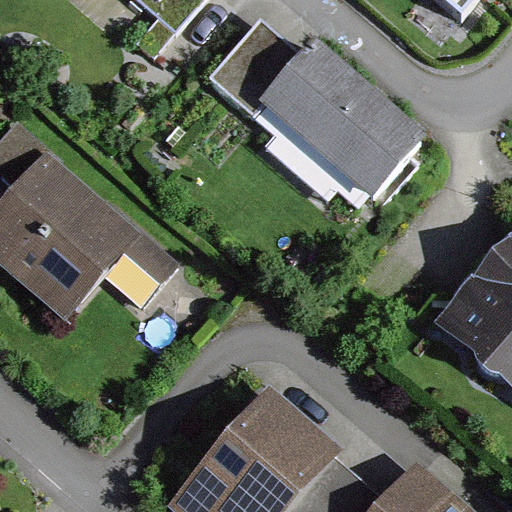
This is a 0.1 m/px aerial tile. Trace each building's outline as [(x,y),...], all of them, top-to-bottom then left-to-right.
[(119,0),(168,41),(202,0),(119,0)] [(297,78),(262,49),(217,103),(365,225),(426,152),(313,58),(297,78)] [(45,158),(12,132),(0,147),(0,191),(5,195),(0,201),(0,292),(50,333),(91,282),(138,319),(181,265),(144,236),(128,256),(29,178),(45,158)] [(511,257),(445,338),(511,392),(511,257)] [(338,511),(356,492),(263,409),(178,505),(185,511),(338,511)] [(378,511),(356,492),(338,511),(459,511),(420,478),(389,511),(378,511)]
